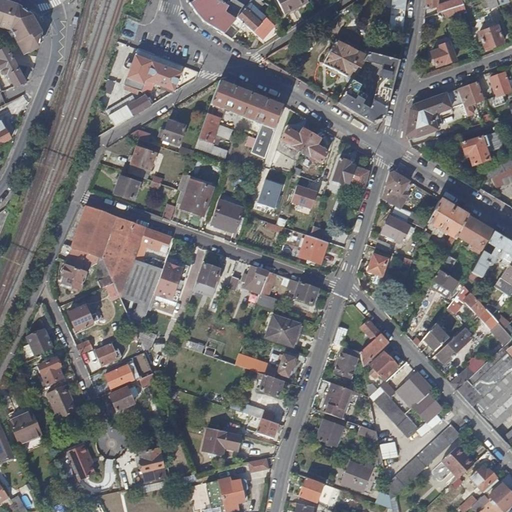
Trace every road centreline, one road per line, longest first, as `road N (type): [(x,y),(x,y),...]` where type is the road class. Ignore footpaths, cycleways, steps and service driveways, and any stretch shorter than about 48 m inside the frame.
road 1 (residential): [(78,198),(341,288)]
road 2 (residential): [(511,463),(345,278)]
road 3 (residential): [(272,511),(341,288)]
road 4 (residential): [(78,198),(98,144),(203,81),(216,53)]
road 5 (residential): [(0,185),(57,64),(60,31),(51,0)]
road 6 (residential): [(216,53),(386,149)]
road 7 (residential): [(39,280),(109,433)]
road 8 (residential): [(386,149),(511,226)]
road 9 (residential): [(345,278),(386,149)]
